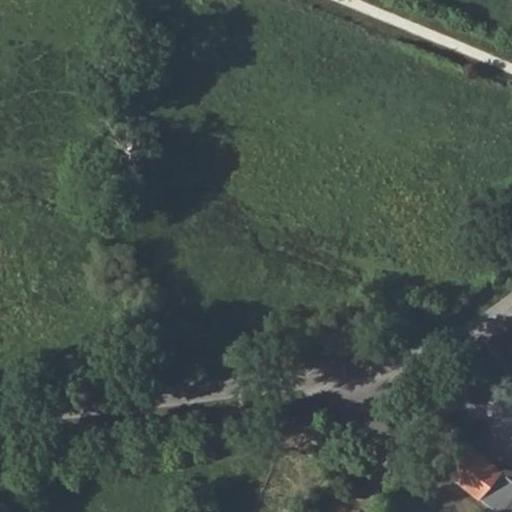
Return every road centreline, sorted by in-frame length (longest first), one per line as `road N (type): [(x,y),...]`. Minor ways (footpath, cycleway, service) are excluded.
road 1 (residential): [(511,305),(470,337),(384,370),(0,418)]
road 2 (unknown): [(384,370),(385,445),(365,511)]
